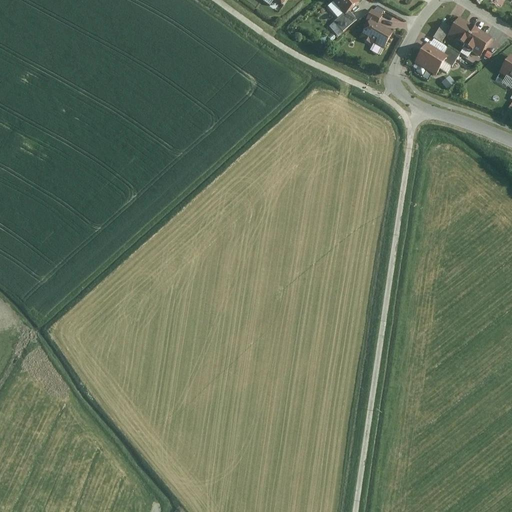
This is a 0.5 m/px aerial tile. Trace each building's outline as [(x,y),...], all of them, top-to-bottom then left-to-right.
[(357,2),(355,0),(330,0),(342,15),(347,10),(357,2)] [(339,38),(357,22),(347,10),(342,15),(329,27),(339,38)] [(384,17),(370,10),(364,22),(368,24),(378,29),(384,17)] [(474,29),(459,20),(452,30),(447,39),(461,49),(474,29)] [(381,51),(389,34),(378,29),(368,24),(360,41),(381,51)] [(452,30),(441,24),(431,40),(442,47),(447,39),(452,30)] [(478,60),(491,39),(474,29),(461,49),(478,60)] [(441,57),(426,47),(413,66),(434,79),(444,63),(446,60),(441,57)] [(458,56),(446,49),(441,57),(446,60),(444,63),(451,67),(458,56)] [(511,56),(502,74),(511,80),(511,56)] [(462,64),(458,72),(465,75),(469,68),(462,64)] [(447,90),(455,84),(450,77),(441,83),(447,90)]
